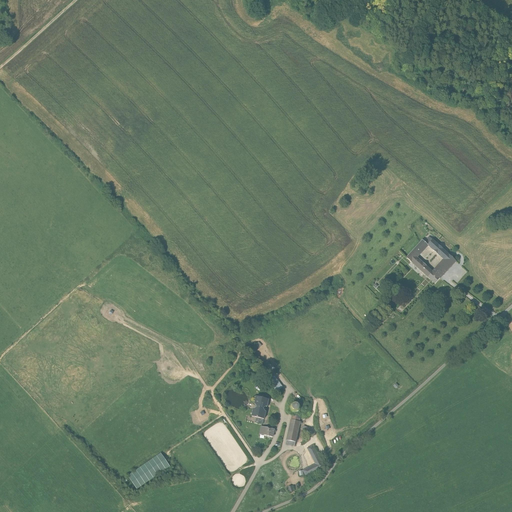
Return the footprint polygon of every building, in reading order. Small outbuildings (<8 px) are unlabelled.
[(429,246),(433,241),(428,236),(423,241),(429,246)] [(422,240),(405,259),(435,286),(456,262),(433,241),(429,246),(443,260),(432,272),(417,259),(428,246),(423,241),(422,240)] [(259,342),(252,347),(254,351),(262,346),(259,342)] [(258,356),(262,360),(264,358),(268,361),(271,358),(260,348),(259,349),(262,351),(258,356)] [(254,352),(250,355),(256,362),(260,359),(254,352)] [(271,359),(266,362),(272,370),(277,367),(271,359)] [(274,377),(268,382),(276,393),(283,388),(274,377)] [(268,399),(255,396),(253,404),(255,404),(256,407),(254,409),(253,408),(251,416),(264,419),(266,411),(265,411),(263,408),(266,406),(267,406),(268,399)] [(293,404),(291,405),(291,406),(290,409),(290,410),(291,412),(294,414),(296,414),(298,413),(300,412),(301,409),(301,407),(300,404),(299,404),(297,403),(294,403),(293,404)] [(291,421),(290,421),(286,441),(287,441),(286,446),(294,447),(295,443),(296,443),(300,423),(299,423),(300,418),(292,416),(291,421)] [(275,429),(261,426),(259,434),(273,437),(274,432),(275,432),(275,429)] [(315,463),(298,471),(300,476),(305,474),(306,475),(323,468),(313,445),(308,447),(315,463)] [(160,454),(128,477),(136,489),(169,467),(160,454)]
